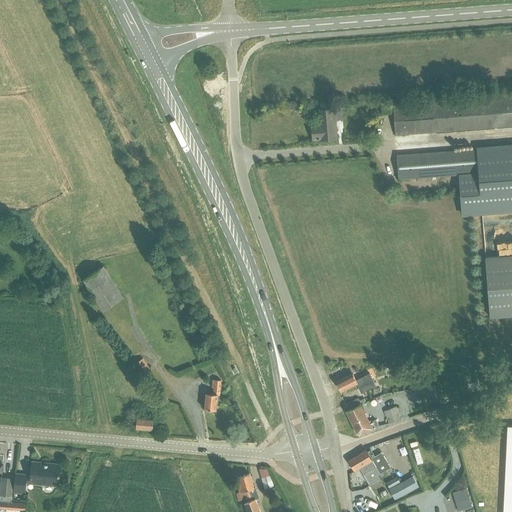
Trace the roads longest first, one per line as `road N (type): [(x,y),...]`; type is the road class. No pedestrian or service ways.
road 1 (unclassified): [(263,451),(281,426),(278,384),(201,174),(135,79),(129,48)]
road 2 (unclassified): [(295,326),(239,162),(234,77),(246,17)]
road 3 (unknown): [(239,162),(511,131)]
road 4 (residential): [(263,451),(0,431)]
road 5 (primary): [(191,87),(279,331)]
road 6 (tertiary): [(324,15),(511,11)]
road 7 (residential): [(333,447),(295,326)]
